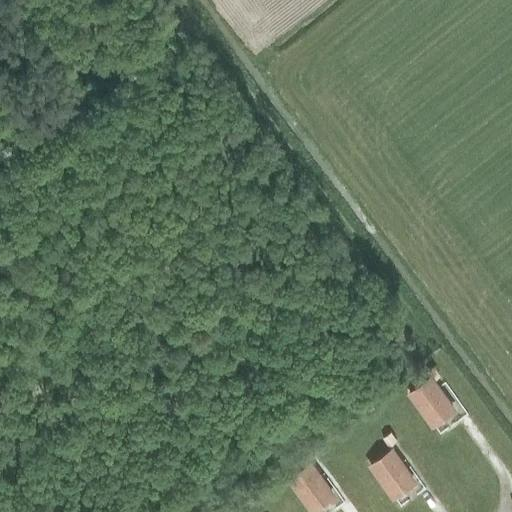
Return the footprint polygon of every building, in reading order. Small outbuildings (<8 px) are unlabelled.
[(409,391),(433,424),(453,410),(429,377),(409,391)] [(391,432),(383,438),(389,445),(397,439),(391,432)] [(315,454),(307,445),(299,451),(306,461),(315,454)] [(370,463),(394,496),(414,482),(391,449),(370,463)] [(313,510),(333,495),(309,463),(289,477),(313,510)] [(397,497),(402,504),(426,487),(421,480),(397,497)]
